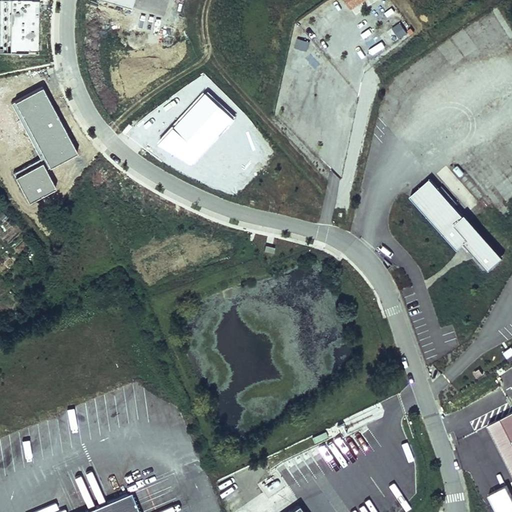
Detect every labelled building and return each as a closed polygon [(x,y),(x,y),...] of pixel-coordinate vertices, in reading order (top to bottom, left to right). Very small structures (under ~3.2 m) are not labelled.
[(344,0),(351,9),(364,0),(344,0)] [(356,14),(371,3),(368,0),(365,0),(352,10),(356,14)] [(498,21),(505,18),(500,7),(493,10),(498,21)] [(394,26),(398,38),(407,35),(403,23),(394,26)] [(308,50),(309,40),(297,39),(297,49),(308,50)] [(290,71),(305,73),(307,59),(292,57),(290,71)] [(501,257),(429,178),(411,195),(458,246),(465,240),(490,267),(501,257)] [(497,211),(501,223),(511,218),(511,211),(510,206),(497,211)] [(511,411),(489,424),(511,468),(511,411)] [(511,511),(511,494),(507,485),(489,494),(497,511),(511,511)] [(135,511),(127,494),(85,511),(135,511)] [(307,511),(301,503),(287,511),(307,511)]
